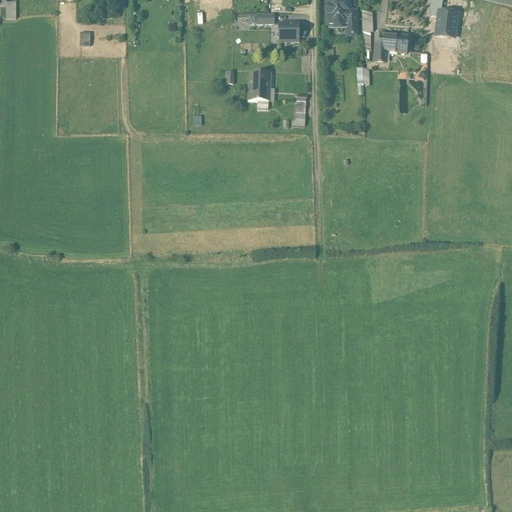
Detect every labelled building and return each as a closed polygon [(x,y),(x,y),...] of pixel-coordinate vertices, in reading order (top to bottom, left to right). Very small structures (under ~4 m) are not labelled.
[(0,0),(0,12),(6,12),(6,25),(16,24),(15,8),(6,8),(6,0),(0,0)] [(116,0),(117,14),(125,14),(124,0),(116,0)] [(347,1),(327,2),(327,12),(326,12),(326,20),(327,20),(328,31),(347,30),(347,17),(347,1)] [(438,13),(435,37),(447,39),(447,35),(454,36),(456,16),(438,13)] [(372,16),(362,16),(363,45),(364,45),(364,52),(371,52),(370,35),(373,35),(372,16)] [(355,17),(347,17),(347,30),(347,41),(356,41),(355,17)] [(254,21),(247,21),(248,30),(273,29),(272,18),(254,19),(254,21)] [(298,29),(278,30),(278,48),(299,47),(298,29)] [(390,36),(381,35),(379,53),(385,54),(388,54),(390,36)] [(409,38),(390,36),(388,54),(407,56),(409,38)] [(90,41),(82,41),(82,51),(90,51),(90,41)] [(379,53),(375,53),(374,63),(384,64),(385,54),(379,53)] [(270,80),(250,79),(249,96),(269,96),(270,80)] [(269,96),(249,96),(249,108),(263,108),(263,116),(269,117),(269,96)] [(305,108),(297,107),(295,108),(295,126),(292,126),(292,131),(304,131),(305,108)]
